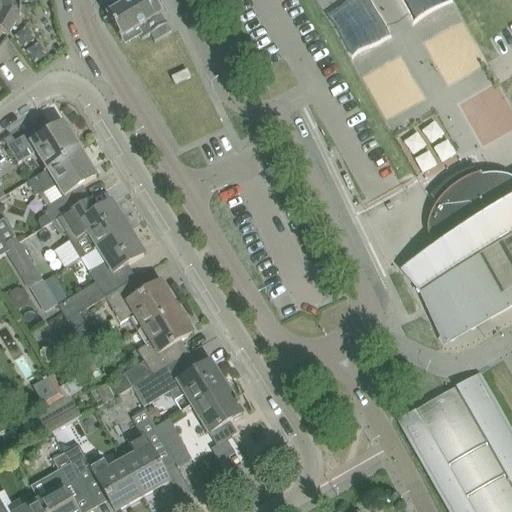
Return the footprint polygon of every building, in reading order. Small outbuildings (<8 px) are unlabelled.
[(0,0),(0,33),(7,38),(19,17),(20,17),(21,7),(20,7),(18,0),(0,0)] [(163,16),(156,6),(152,0),(135,0),(106,17),(121,42),(122,41),(123,42),(137,33),(142,41),(150,37),(154,45),(171,34),(161,17),(163,16)] [(36,154),(46,171),(48,172),(80,152),(63,125),(45,137),(41,129),(44,127),(44,126),(7,148),(18,165),(36,154)] [(46,171),(26,183),(35,198),(37,198),(47,214),(66,202),(74,197),(72,193),(82,187),(96,179),(80,152),(48,172),(46,171)] [(433,245),(436,248),(450,239),(502,207),(511,201),(511,180),(505,178),(498,177),(490,177),(483,177),(478,178),(471,179),(466,182),(457,186),(451,191),(444,197),(437,205),(433,211),(430,217),(428,221),(427,226),(427,231),(428,235),(429,240),(431,242),(433,245)] [(47,214),(45,215),(49,220),(52,225),(56,222),(81,207),(80,206),(74,197),(66,202),(47,214)] [(69,244),(53,254),(64,271),(80,261),(128,231),(111,205),(98,213),(91,202),(91,201),(86,204),(82,207),(81,207),(56,222),(63,232),(64,234),(69,244)] [(511,201),(502,207),(450,239),(436,248),(400,273),(417,294),(445,349),(475,334),(500,321),(511,314),(511,201)] [(88,275),(95,286),(66,303),(58,309),(57,309),(67,324),(68,323),(80,315),(104,300),(127,286),(119,272),(144,257),(128,231),(80,261),(88,275)] [(42,283),(16,241),(13,242),(3,249),(8,256),(29,291),(42,283)] [(135,318),(143,332),(177,311),(161,284),(149,292),(141,279),(142,279),(141,277),(127,286),(104,300),(120,327),(135,318)] [(52,280),(43,285),(56,306),(58,309),(66,303),(52,280)] [(44,314),(56,306),(43,285),(42,283),(29,291),(44,314)] [(177,311),(143,332),(151,345),(138,354),(144,364),(139,367),(138,367),(120,378),(118,379),(105,386),(114,400),(132,390),(158,375),(180,361),(184,359),(193,354),(193,353),(188,355),(181,343),(192,336),(177,311)] [(79,316),(68,323),(75,335),(74,335),(77,340),(89,333),(79,316)] [(158,375),(132,390),(142,406),(161,394),(163,398),(170,394),(171,395),(181,389),(192,408),(225,389),(210,364),(202,369),(194,374),(184,359),(180,361),(158,375)] [(44,396),(51,407),(65,399),(59,389),(52,376),(44,381),(51,392),(44,396)] [(511,511),(511,464),(468,388),(403,425),(451,511),(511,511)] [(234,404),(225,389),(192,408),(216,448),(227,442),(225,439),(230,435),(232,438),(237,435),(230,423),(233,421),(234,422),(243,417),(238,409),(240,408),(237,403),(234,404)] [(81,419),(69,397),(65,399),(51,407),(35,417),(29,420),(37,433),(42,441),(81,419)] [(128,445),(136,458),(122,466),(141,500),(169,484),(162,472),(149,450),(162,443),(161,440),(145,414),(131,422),(141,438),(128,445)] [(175,432),(161,440),(162,443),(177,470),(191,462),(175,432)] [(79,448),(64,456),(83,488),(96,481),(113,511),(119,511),(141,500),(122,466),(109,473),(101,460),(89,467),(79,448)] [(51,496),(38,503),(43,511),(75,511),(67,496),(71,494),(72,495),(73,497),(74,497),(72,493),(82,488),(83,491),(84,491),(83,488),(64,456),(53,462),(59,472),(43,481),(51,496)] [(43,511),(38,503),(22,511),(43,511)]
